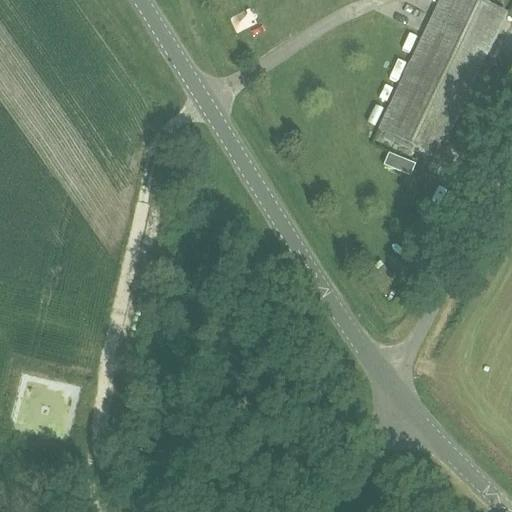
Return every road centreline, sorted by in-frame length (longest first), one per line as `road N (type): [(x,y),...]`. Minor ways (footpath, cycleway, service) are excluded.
road 1 (tertiary): [(394,390),(142,0)]
road 2 (unclassified): [(394,390),(511,144)]
road 3 (tertiary): [(509,511),(394,390)]
road 4 (unclassified): [(394,390),(382,436),(338,511)]
